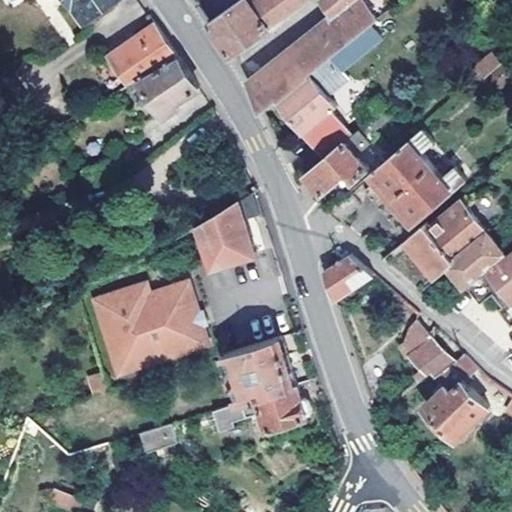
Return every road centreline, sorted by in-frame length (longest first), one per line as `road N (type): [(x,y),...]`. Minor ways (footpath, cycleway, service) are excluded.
road 1 (residential): [(295,230),(338,230),(511,379)]
road 2 (secondary): [(295,230),(232,94),(166,0)]
road 3 (secondary): [(380,468),(363,442),(295,230)]
